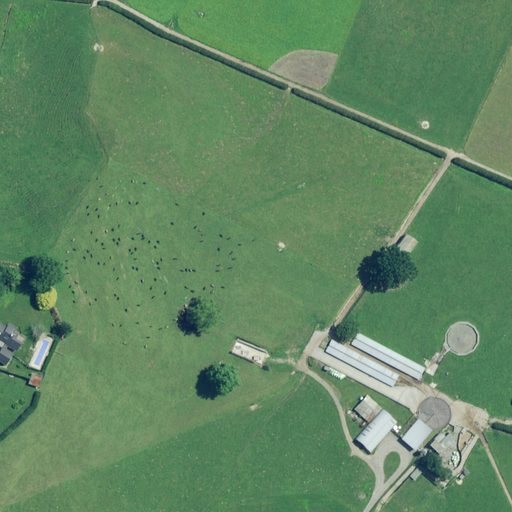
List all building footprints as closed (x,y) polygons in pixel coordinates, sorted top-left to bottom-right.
[(416,239),(404,232),(388,258),(401,265),(416,239)] [(7,347),(14,351),(22,339),(12,333),(16,328),(7,322),(5,326),(0,323),(0,347),(0,348),(0,362),(4,365),(11,354),(5,350),(7,347)] [(351,330),(345,341),(418,380),(424,369),(351,330)] [(330,340),(324,351),(339,359),(340,359),(392,387),(398,375),(330,340)] [(40,376),(30,373),(27,384),(37,387),(40,376)] [(380,409),(366,396),(353,409),(367,422),(380,409)] [(396,423),(381,410),(355,439),(369,452),(396,423)] [(430,431),(417,419),(400,439),(413,450),(430,431)] [(426,453),(431,448),(438,454),(453,439),(443,429),(438,434),(423,450),(426,453)] [(420,473),(416,469),(409,476),(413,480),(420,473)]
